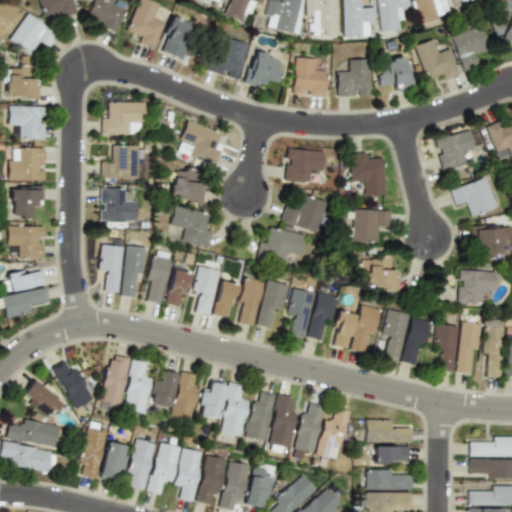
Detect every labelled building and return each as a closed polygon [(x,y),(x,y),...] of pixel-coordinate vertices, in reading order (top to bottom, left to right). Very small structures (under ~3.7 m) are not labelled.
[(34,0),(68,0),(72,12),(57,17),(55,11),(39,16),(34,0)] [(88,0),(109,0),(108,4),(120,9),(111,32),(96,25),(97,22),(93,20),(91,24),(80,20),(88,0)] [(134,0),(145,0),(155,4),(149,18),(160,23),(149,48),(135,42),(137,36),(122,30),(134,0)] [(259,0),(226,0),(222,15),(237,20),(241,11),(248,13),(252,2),(258,4),(259,0)] [(289,33),(296,0),(277,0),(277,2),(270,0),(264,0),(261,16),(266,17),(263,27),(289,33)] [(333,0),(301,0),(302,17),(307,17),(308,36),(334,35),(333,0)] [(357,0),(338,0),(339,36),(366,35),(365,24),(370,24),(370,7),(358,8),(357,0)] [(372,0),(376,31),(395,29),(394,20),(399,20),(398,7),(405,6),(404,0),(372,0)] [(409,0),(415,23),(446,15),(442,0),(409,0)] [(500,37),(511,6),(511,38),(510,38),(509,41),(500,37)] [(5,39),(24,13),(54,35),(45,47),(35,41),(26,54),(5,39)] [(167,15),(190,24),(177,58),(156,50),(163,35),(160,34),(167,15)] [(460,71),(474,65),(471,56),(487,50),(477,25),(447,36),(460,71)] [(202,69),(218,74),(219,71),(224,72),(223,76),(234,79),(244,45),(225,39),(222,51),(208,47),(202,69)] [(423,79),(410,46),(429,39),(434,53),(446,48),(456,74),(441,80),(438,73),(423,79)] [(252,51),(263,54),(263,56),(270,58),(270,59),(276,61),(274,70),(279,71),(276,84),(262,80),(259,87),(240,82),(244,67),(246,68),(248,58),(250,58),(252,51)] [(376,87),(372,75),(376,74),(374,66),(381,64),(381,63),(389,61),(388,59),(399,56),(401,64),(403,63),(405,71),(409,70),(413,86),(396,91),(395,87),(390,88),(388,83),(376,87)] [(292,57),(311,59),(310,71),(323,72),(321,96),(305,95),(305,91),(300,90),(299,94),(289,93),(292,57)] [(333,72),(345,71),(345,59),(364,58),(365,95),(355,96),(354,91),(349,91),(349,95),(333,95),(333,72)] [(35,98),(35,84),(32,84),(32,78),(27,78),(27,65),(16,65),(16,68),(6,68),(6,75),(4,75),(4,82),(1,82),(1,94),(9,94),(9,96),(19,96),(19,98),(35,98)] [(105,102),(140,102),(140,122),(126,122),(126,135),(97,134),(97,118),(104,118),(105,102)] [(5,105),(4,125),(17,125),(17,138),(41,139),(42,107),(5,105)] [(481,127),(492,122),(494,126),(511,118),(511,160),(510,161),(504,147),(491,152),(481,127)] [(184,120),(176,139),(190,144),(186,155),(212,166),(218,151),(211,148),(217,133),(184,120)] [(430,139),(465,130),(470,149),(458,152),(461,164),(438,170),(434,155),(438,154),(437,148),(433,149),(430,139)] [(97,177),(97,161),(108,161),(108,145),(135,145),(134,178),(97,177)] [(4,160),(16,160),(16,147),(41,148),(41,163),(36,163),(36,170),(41,170),(41,180),(3,180),(4,160)] [(283,147),(320,151),(318,170),(306,169),(305,182),(281,180),(282,164),(286,165),(287,159),(282,159),(283,147)] [(346,153),(362,152),(363,158),(380,157),(381,194),(362,195),(361,180),(347,181),(346,153)] [(199,202),(173,199),(173,197),(165,196),(167,184),(169,184),(170,177),(173,177),(174,171),(182,172),(183,168),(193,169),(191,183),(201,184),(199,202)] [(446,191),(480,177),(492,207),(467,217),(461,201),(451,205),(446,191)] [(6,189),(7,200),(9,200),(9,209),(9,215),(19,215),(19,219),(31,219),(31,205),(36,205),(36,202),(41,202),(41,186),(26,185),(26,187),(15,187),(14,189),(6,189)] [(96,187),(122,187),(121,201),(132,201),(132,220),(97,219),(97,209),(100,209),(100,204),(96,204),(96,187)] [(275,220),(282,204),(293,208),(298,194),(322,204),(310,233),(275,220)] [(165,225),(170,204),(207,212),(202,230),(208,231),(204,246),(177,240),(180,228),(165,225)] [(349,208),(387,210),(386,226),(375,226),(374,242),(348,241),(349,208)] [(465,225),(481,224),(481,227),(506,225),(506,238),(499,239),(500,246),(498,246),(499,253),(491,253),(491,257),(476,258),(475,246),(472,246),(471,238),(466,238),(465,225)] [(3,225),(40,226),(40,237),(35,236),(35,243),(41,243),(40,259),(14,258),(14,246),(2,245),(3,225)] [(252,255),(255,241),(262,243),(266,227),(302,236),(297,255),(282,251),(279,262),(252,255)] [(97,244),(119,246),(113,292),(100,290),(102,273),(103,273),(103,270),(102,269),(101,271),(97,271),(96,269),(94,269),(97,244)] [(122,245),(141,247),(138,273),(133,273),(131,297),(116,295),(122,245)] [(148,255),(166,260),(156,303),(143,300),(147,281),(142,279),(148,255)] [(394,290),(380,289),(380,288),(377,288),(377,287),(370,286),(369,284),(361,284),(362,272),(364,272),(365,265),(367,266),(367,258),(376,258),(376,255),(388,255),(387,269),(395,270),(394,290)] [(194,265),(215,271),(204,315),(191,311),(195,295),(196,295),(197,292),(196,291),(194,293),(191,292),(190,290),(188,289),(194,265)] [(169,269),(187,273),(183,290),(179,289),(175,307),(160,303),(169,269)] [(455,269),(491,271),(490,292),(480,291),(479,303),(453,301),(455,286),(458,286),(459,281),(454,281),(455,269)] [(2,273),(20,270),(21,274),(38,270),(41,285),(6,292),(2,273)] [(240,277),(258,281),(247,326),(234,323),(239,302),(234,301),(240,277)] [(216,279),(233,284),(229,301),(226,301),(221,318),(207,315),(216,279)] [(262,279),(284,284),(278,309),(276,309),(274,310),(272,309),(270,308),(269,307),(268,309),(270,311),(266,328),(251,325),(262,279)] [(2,318),(0,309),(0,296),(42,287),(45,301),(28,304),(28,303),(24,304),(24,305),(26,306),(27,309),(26,311),(26,313),(2,318)] [(288,288),(309,293),(298,337),(285,334),(289,318),(290,318),(291,314),(290,314),(289,315),(285,314),(284,312),(282,312),(288,288)] [(312,291),(332,296),(326,321),(321,320),(316,339),(301,335),(312,291)] [(357,305),(375,309),(369,333),(365,332),(360,352),(347,349),(357,305)] [(383,309),(404,314),(394,358),(380,355),(384,339),(385,339),(386,335),(385,335),(384,336),(380,335),(379,333),(378,333),(383,309)] [(333,310),(351,314),(343,348),(329,345),(333,328),(329,328),(333,310)] [(407,317),(425,321),(419,349),(415,348),(411,364),(396,361),(407,317)] [(456,320),(476,323),(473,349),(468,348),(465,374),(450,372),(456,320)] [(432,324),(453,326),(448,372),(434,370),(436,353),(437,353),(438,349),(437,349),(435,351),(432,350),(430,348),(429,348),(432,324)] [(480,326),(499,327),(497,378),(483,377),(484,354),(478,353),(480,326)] [(500,340),(511,340),(511,376),(498,376),(500,340)] [(107,360),(105,367),(103,366),(98,385),(99,385),(96,400),(105,402),(105,400),(115,403),(125,358),(112,355),(110,361),(107,360)] [(128,358),(142,362),(139,374),(142,375),(142,377),(147,378),(139,413),(119,408),(123,393),(122,393),(123,385),(122,385),(128,358)] [(69,368),(70,370),(72,369),(82,385),(81,386),(89,398),(81,403),(80,402),(71,407),(48,367),(60,360),(66,370),(69,368)] [(172,374),(157,371),(155,381),(149,379),(146,392),(149,393),(147,403),(164,407),(172,374)] [(176,371),(191,375),(189,384),(192,385),(191,388),(194,389),(186,424),(164,419),(176,371)] [(29,379),(60,403),(53,411),(49,408),(42,416),(25,403),(27,400),(18,393),(29,379)] [(225,382),(238,385),(235,397),(239,398),(238,400),(244,401),(236,436),(216,432),(219,416),(218,416),(220,408),(218,408),(225,382)] [(220,386),(206,383),(204,393),(197,391),(195,404),(198,405),(196,415),(213,419),(220,386)] [(250,401),(250,403),(247,402),(243,421),(244,422),(241,436),(250,438),(250,437),(260,439),(270,394),(257,391),(254,402),(250,401)] [(273,394),(287,397),(286,403),(289,403),(287,412),(292,413),(284,449),(264,444),(268,429),(266,429),(268,421),(267,420),(273,394)] [(299,413),(298,415),(296,414),(292,433),(293,433),(289,448),(298,450),(298,449),(308,451),(319,406),(305,403),(303,414),(299,413)] [(345,411),(331,408),(328,420),(325,419),(325,421),(319,420),(311,455),(331,459),(334,444),(336,445),(337,437),(339,437),(345,411)] [(0,437),(3,423),(16,426),(17,423),(18,424),(20,418),(55,426),(50,446),(35,443),(35,444),(27,442),(26,443),(0,437)] [(361,419),(361,441),(407,441),(407,427),(390,427),(390,429),(386,429),(386,428),(387,426),(388,423),(386,421),(386,419),(361,419)] [(103,433),(93,430),(93,429),(84,427),(80,442),(79,443),(74,463),(79,464),(76,475),(92,479),(103,433)] [(511,455),(466,456),(464,456),(464,442),(488,442),(488,436),(511,436),(511,455)] [(151,444),(141,442),(141,441),(131,438),(128,453),(127,454),(122,475),(127,476),(124,486),(140,490),(151,444)] [(0,440),(0,454),(8,456),(7,460),(9,460),(8,466),(43,471),(47,451),(31,449),(32,448),(24,446),(24,445),(0,440)] [(96,475),(111,478),(113,468),(119,469),(122,457),(119,456),(121,446),(104,442),(96,475)] [(142,491),(156,494),(159,482),(162,482),(162,481),(168,482),(176,447),(156,442),(153,458),(151,457),(150,465),(148,465),(142,491)] [(405,447),(405,461),(388,461),(388,464),(370,464),(370,446),(405,447)] [(189,501),(175,498),(178,486),(169,483),(178,447),(198,451),(194,466),(195,467),(193,475),(195,475),(189,501)] [(202,455),(211,457),(212,456),(222,458),(218,473),(219,474),(214,495),(209,494),(206,504),(191,501),(202,455)] [(464,459),(466,459),(510,459),(510,479),(491,478),(485,478),(485,473),(464,473),(464,459)] [(225,461),(235,463),(235,462),(245,465),(242,480),(242,481),(237,502),(232,500),(230,511),(214,507),(225,461)] [(406,489),(406,474),(387,474),(387,470),(361,470),(361,489),(406,489)] [(257,507),(241,504),(248,475),(258,478),(259,474),(269,477),(265,499),(259,497),(257,507)] [(273,500),(274,499),(273,497),(287,484),(287,485),(298,475),(304,482),(303,483),(310,490),(285,511),(267,511),(275,503),(273,500)] [(511,505),(468,505),(464,505),(464,491),(488,491),(488,486),(491,486),(511,486),(511,505)] [(292,511),(326,511),(336,503),(322,489),(312,498),(311,497),(298,509),(296,508),(292,511)] [(406,492),(406,507),(387,507),(387,511),(361,511),(361,492),(406,492)]
